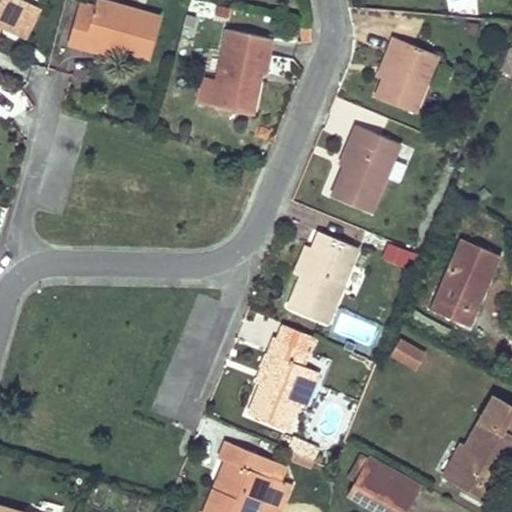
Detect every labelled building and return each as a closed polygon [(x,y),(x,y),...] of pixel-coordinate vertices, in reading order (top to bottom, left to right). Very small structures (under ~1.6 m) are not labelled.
[(0,0),(0,26),(16,34),(32,3),(24,0),(0,0)] [(120,6),(100,0),(97,9),(81,5),(69,46),(86,51),(88,42),(127,53),(149,59),(160,17),(120,6)] [(42,9),(32,3),(16,34),(27,39),(42,9)] [(243,112),(251,70),(260,72),(264,73),(271,37),(227,29),(211,106),(243,112)] [(393,36),(386,53),(391,55),(381,78),(374,96),(416,113),(439,56),(393,36)] [(127,53),(88,42),(86,51),(125,62),(127,53)] [(391,55),(386,53),(377,76),(381,78),(391,55)] [(260,72),(251,70),(243,112),(251,114),(260,72)] [(356,126),(349,143),(354,144),(344,167),(332,198),(372,213),(387,177),(394,160),(401,144),(356,126)] [(354,144),(349,143),(339,166),(344,167),(354,144)] [(394,160),(387,177),(400,182),(407,165),(394,160)] [(321,232),(314,249),(304,273),(303,277),(290,308),(328,323),(359,247),(321,232)] [(383,256),(403,263),(409,248),(388,240),(383,256)] [(463,240),(449,270),(452,271),(448,280),(445,279),(432,310),(469,326),(488,285),(484,283),(492,266),(496,268),(501,257),(463,240)] [(314,249),(307,246),(297,270),(304,273),(314,249)] [(489,285),(496,268),(492,266),(484,283),(488,285),(489,285)] [(364,348),(377,330),(346,308),(333,326),(364,348)] [(283,326),(277,339),(296,347),(306,351),(312,337),(283,326)] [(298,404),(312,371),(303,367),(308,352),(306,351),(296,347),(275,339),(268,355),(276,358),(265,385),(261,384),(249,416),(287,431),(298,404)] [(425,353),(401,339),(392,355),(416,369),(425,353)] [(276,358),(268,355),(257,382),(261,384),(265,385),(276,358)] [(319,374),(312,371),(298,404),(305,407),(319,374)] [(497,473),(511,446),(511,436),(511,434),(511,407),(494,398),(465,449),(450,477),(491,500),(500,483),(492,478),(495,472),(497,473)] [(293,439),(288,452),(313,463),(318,450),(293,439)] [(287,467),(227,442),(220,459),(227,462),(234,465),(226,483),(219,480),(216,490),(215,490),(205,511),(260,511),(273,481),(279,484),(287,467)] [(450,477),(465,449),(461,446),(445,475),(450,477)] [(511,461),(511,446),(497,473),(495,472),(492,478),(500,483),(511,461)] [(369,454),(346,493),(378,511),(404,511),(421,484),(369,454)] [(234,465),(227,462),(219,480),(226,483),(234,465)] [(273,481),(260,511),(281,511),(291,489),(279,484),(273,481)]
